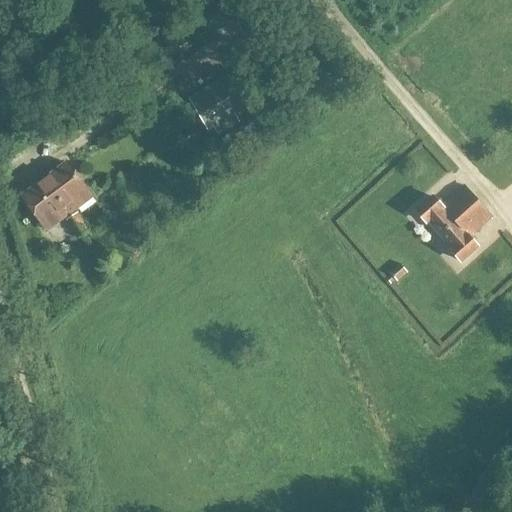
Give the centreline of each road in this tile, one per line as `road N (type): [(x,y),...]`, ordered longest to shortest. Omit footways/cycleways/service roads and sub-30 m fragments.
road 1 (track): [(273,0),(0,201)]
road 2 (track): [(318,0),(511,223)]
road 3 (track): [(0,305),(56,511)]
